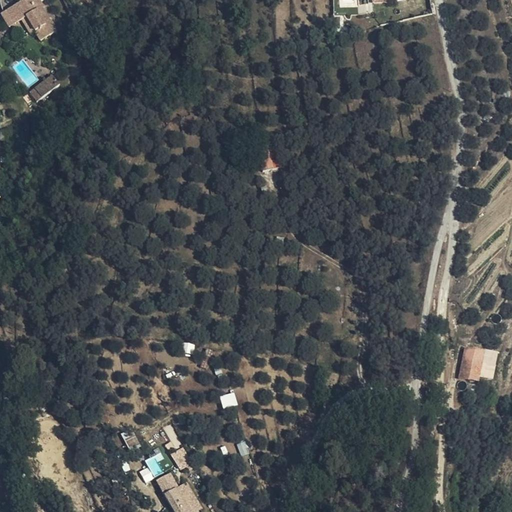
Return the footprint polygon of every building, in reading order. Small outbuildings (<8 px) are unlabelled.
[(10,29),(23,21),(25,19),(34,33),(35,33),(41,42),(58,31),(51,22),(50,23),(42,9),(43,8),(38,0),(17,0),(20,4),(2,15),(10,29)] [(25,19),(23,21),(32,35),(34,33),(25,19)] [(47,85),(51,91),(59,85),(54,80),(47,85)] [(42,99),(51,91),(47,85),(45,83),(36,90),(42,99)] [(36,103),(42,99),(36,90),(30,94),(36,103)] [(280,169),(276,152),(260,156),(262,161),(259,161),(263,173),(280,169)] [(497,325),(499,324),(500,323),(501,321),(501,318),(500,316),(498,315),(495,315),(493,316),(492,316),(490,319),(490,320),(491,323),(493,324),(495,325),(497,325)] [(184,343),(184,353),(194,353),(194,343),(184,343)] [(460,380),(477,383),(479,377),(484,352),(467,349),(460,380)] [(479,377),(485,379),(492,354),(484,352),(479,377)] [(233,392),(220,396),(223,408),(237,404),(233,392)] [(170,442),(165,443),(168,451),(180,446),(171,423),(163,427),(170,442)] [(122,435),(129,449),(139,444),(132,430),(122,435)] [(171,454),(180,469),(191,463),(183,448),(171,454)] [(154,457),(146,460),(152,476),(144,478),(145,480),(161,475),(154,457)] [(173,511),(188,511),(176,491),(165,497),(173,511)]
